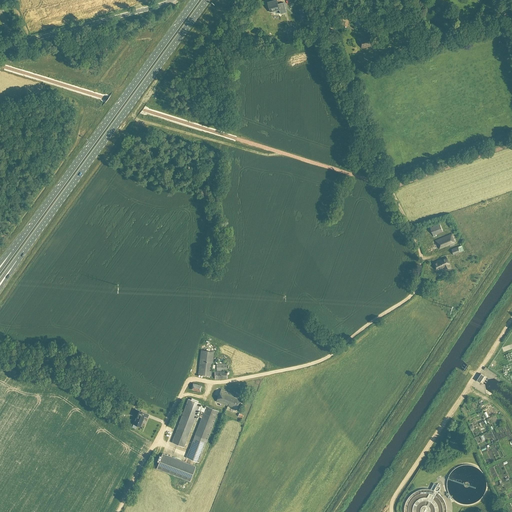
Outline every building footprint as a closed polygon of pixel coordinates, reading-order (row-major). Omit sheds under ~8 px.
[(274,0),(272,1),(268,2),(270,12),(279,10),(280,15),(284,14),(282,6),(279,7),(276,0),(274,0)] [(303,8),(295,10),(297,17),(300,17),(301,20),(306,19),(303,8)] [(362,24),(359,16),(353,18),(356,26),(362,24)] [(376,44),(373,34),(359,39),(363,49),(376,44)] [(433,236),(434,237),(436,236),(436,235),(443,232),(440,224),(430,228),(433,236)] [(454,245),(454,244),(453,243),(455,242),(452,234),(435,241),(439,249),(449,244),(450,247),(454,245)] [(460,252),(458,247),(451,250),(454,255),(460,252)] [(439,260),(434,263),(437,271),(444,268),(445,270),(450,267),(449,264),(446,257),(440,261),(439,260)] [(201,350),(198,375),(211,376),(214,352),(201,350)] [(202,386),(193,383),(191,390),(200,392),(202,386)] [(237,410),(242,396),(236,393),(235,395),(226,391),(221,389),(216,402),(228,406),(237,410)] [(188,399),(177,429),(172,443),(184,447),(198,410),(201,411),(199,417),(202,418),(187,458),(198,462),(218,411),(206,406),(205,409),(199,407),(200,404),(188,399)] [(133,415),(136,416),(133,424),(140,427),(144,417),(140,416),(142,412),(135,409),(133,415)] [(190,481),(196,467),(162,454),(157,469),(190,481)]
